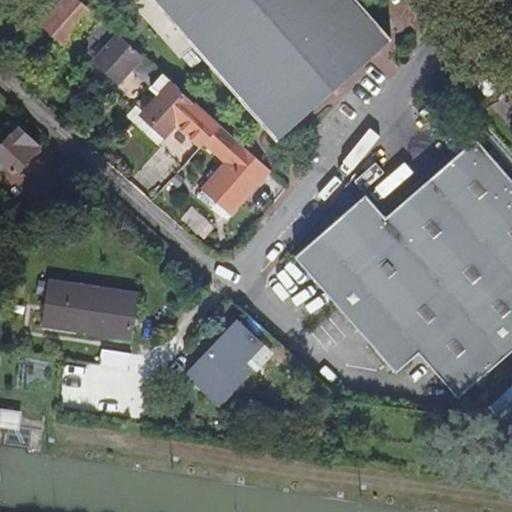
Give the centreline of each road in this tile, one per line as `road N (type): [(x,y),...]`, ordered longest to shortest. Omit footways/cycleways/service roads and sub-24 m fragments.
road 1 (unclassified): [(425,0),(433,31),(424,55),(232,286)]
road 2 (residential): [(0,77),(232,286)]
road 3 (unknown): [(232,286),(351,369),(412,386)]
